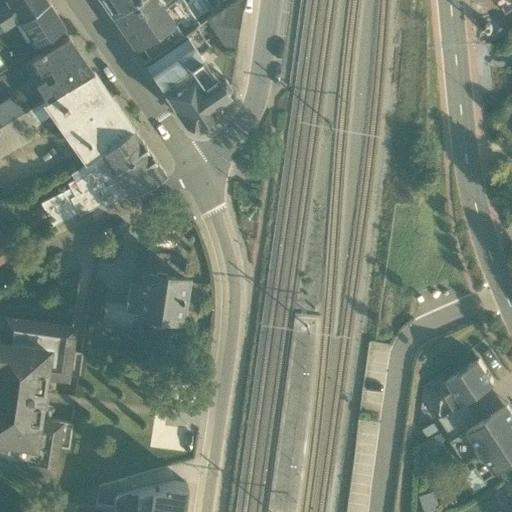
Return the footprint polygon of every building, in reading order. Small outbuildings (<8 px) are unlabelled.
[(0,34),(48,2),(46,0),(1,0),(0,1),(0,34)] [(99,0),(111,17),(134,0),(99,0)] [(181,0),(134,0),(111,17),(112,18),(113,18),(112,17),(116,14),(126,28),(121,31),(134,50),(140,46),(147,57),(193,27),(198,23),(181,0)] [(242,0),(234,0),(204,20),(222,46),(225,25),(238,27),(242,0)] [(48,2),(0,34),(0,71),(38,48),(36,45),(61,28),(64,26),(48,2)] [(193,27),(147,57),(142,61),(146,67),(150,64),(167,90),(163,92),(185,123),(196,125),(209,115),(213,121),(222,113),(224,111),(225,110),(225,108),(226,107),(226,105),(226,104),(225,102),(223,98),(228,95),(227,94),(228,94),(228,87),(229,86),(223,78),(218,81),(198,53),(208,46),(193,27)] [(66,36),(61,28),(36,45),(38,48),(40,52),(66,36)] [(66,36),(40,52),(24,62),(36,81),(35,82),(45,99),(91,71),(66,36)] [(91,71),(45,99),(0,126),(0,156),(31,138),(27,131),(37,125),(36,124),(50,115),(83,163),(131,128),(130,127),(130,128),(90,72),(91,71)] [(131,128),(83,163),(69,173),(73,180),(66,183),(69,188),(73,196),(80,193),(145,148),(144,147),(141,143),(142,143),(141,141),(140,142),(138,138),(131,130),(132,129),(131,128)] [(155,162),(145,148),(80,193),(73,196),(69,198),(77,213),(78,216),(101,203),(103,206),(162,174),(163,174),(163,173),(162,172),(158,166),(157,165),(155,162)] [(77,213),(69,198),(73,196),(69,188),(39,202),(52,226),(77,213)] [(0,260),(10,255),(0,234),(0,260)] [(106,300),(119,301),(120,260),(99,259),(98,284),(106,285),(106,300)] [(172,322),(174,319),(174,317),(175,315),(178,315),(183,279),(165,276),(165,275),(154,273),(154,274),(144,273),(142,284),(128,281),(124,305),(104,302),(100,326),(138,331),(140,315),(141,318),(142,320),(143,322),(144,323),(145,325),(147,326),(150,328),(153,329),(156,330),(158,330),(161,329),(164,329),(167,327),(169,326),(171,324),(172,322)] [(0,467),(53,475),(57,447),(67,449),(71,424),(61,423),(61,419),(50,417),(51,405),(44,404),(46,389),(53,389),(54,378),(63,379),(64,376),(77,378),(81,353),(68,351),(71,327),(4,317),(4,319),(0,317),(0,467)] [(441,416),(494,383),(478,359),(442,383),(439,412),(441,416)] [(511,461),(511,411),(507,403),(450,440),(469,470),(474,467),(483,480),(511,461)] [(347,511),(367,511),(376,444),(356,442),(347,511)] [(181,511),(185,483),(172,481),(129,494),(127,508),(123,508),(122,511),(181,511)] [(433,490),(418,496),(423,511),(439,511),(437,506),(439,506),(433,490)]
